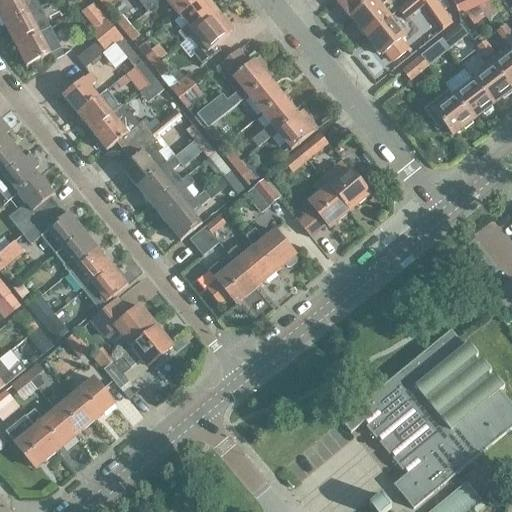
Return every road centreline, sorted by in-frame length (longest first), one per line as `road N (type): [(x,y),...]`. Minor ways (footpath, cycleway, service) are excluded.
road 1 (residential): [(235,379),(0,83)]
road 2 (residential): [(443,213),(267,0)]
road 3 (residential): [(235,379),(443,213)]
road 4 (residential): [(71,511),(192,418)]
